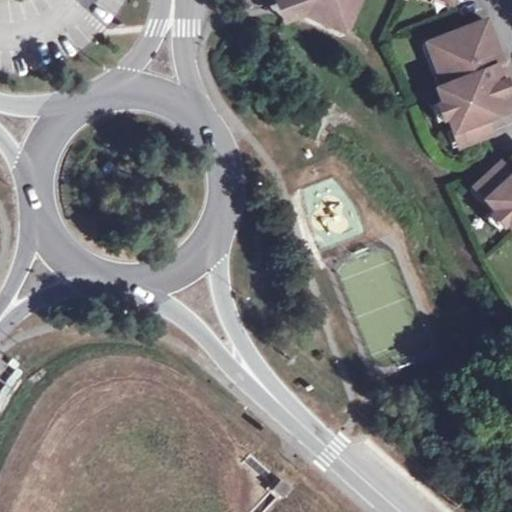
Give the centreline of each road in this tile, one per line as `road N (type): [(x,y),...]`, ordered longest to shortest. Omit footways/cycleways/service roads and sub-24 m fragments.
road 1 (secondary): [(257,382),(399,511)]
road 2 (secondary): [(257,382),(222,292),(221,220)]
road 3 (secondary): [(137,282),(257,382)]
road 4 (secondary): [(221,220),(227,196),(220,148),(190,110)]
